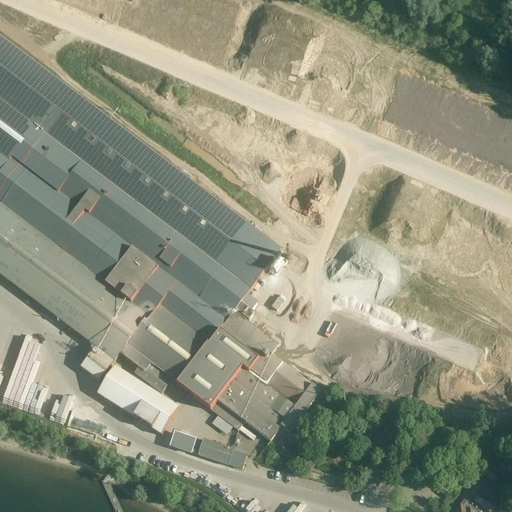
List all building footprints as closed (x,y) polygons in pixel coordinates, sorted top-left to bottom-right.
[(0,38),(0,276),(96,349),(80,370),(100,383),(114,363),(120,355),(139,369),(134,375),(156,392),(115,366),(104,384),(118,393),(114,400),(156,427),(172,402),(162,396),(173,382),(183,389),(219,418),(218,418),(238,433),(245,424),(270,443),(281,428),(290,435),(322,392),(313,385),(313,386),(283,364),(282,366),(271,358),(279,347),(235,314),(236,312),(249,322),(255,314),(242,305),(282,252),(0,38)] [(279,298),(271,308),(277,312),(284,302),(279,298)] [(384,440),(389,443),(397,432),(391,428),(384,440)] [(171,448),(192,455),(192,454),(199,456),(198,457),(228,467),(228,466),(242,471),(248,456),(233,451),(234,451),(204,441),(203,443),(196,441),(197,440),(175,433),(171,448)] [(481,466),(486,470),(482,476),(494,484),(505,468),(488,456),(481,466)] [(369,493),(293,475),(291,485),(367,503),(369,493)] [(482,511),(465,499),(460,505),(461,505),(455,511),(482,511)] [(504,502),(498,511),(499,511),(503,511),(508,504),(504,502)]
